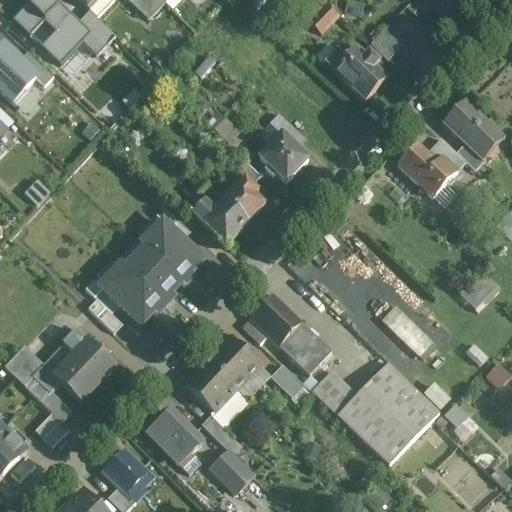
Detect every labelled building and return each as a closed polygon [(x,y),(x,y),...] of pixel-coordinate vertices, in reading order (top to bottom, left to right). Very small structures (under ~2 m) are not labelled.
[(53,38),(40,52),(60,70),(90,39),(47,0),(39,0),(15,26),(32,42),(44,29),(53,38)] [(99,0),(72,0),(87,14),(99,0)] [(164,8),(155,0),(135,0),(129,7),(148,25),(164,8)] [(172,0),(155,0),(164,8),(172,0)] [(320,1),(303,20),(322,38),(339,19),(320,1)] [(395,40),(386,31),(370,49),(378,57),(395,40)] [(395,40),(378,57),(387,65),(404,48),(395,40)] [(0,54),(0,99),(13,111),(39,84),(4,50),(0,54)] [(379,66),(369,56),(364,61),(355,52),(341,68),(337,64),(330,72),(349,91),(365,106),(387,82),(375,71),(379,66)] [(53,80),(27,55),(17,64),(43,90),(53,80)] [(412,74),(402,63),(395,70),(405,80),(412,74)] [(503,143),(464,105),(441,128),(463,150),(478,163),(479,162),(499,141),(502,144),(503,143)] [(213,108),(204,115),(233,150),(242,142),(213,108)] [(308,165),(281,139),(259,162),(268,171),(264,175),(273,183),(276,179),(286,188),(308,165)] [(440,144),(427,158),(437,168),(441,163),(457,177),(465,168),(456,158),(440,144)] [(427,158),(417,149),(397,170),(418,190),(418,196),(424,196),(432,203),(457,177),(441,163),(437,168),(427,158)] [(478,163),(463,150),(456,158),(465,168),(474,176),(484,166),(479,162),(478,163)] [(243,164),(233,175),(243,184),(244,183),(252,190),(261,181),(243,164)] [(201,183),(186,198),(198,210),(212,194),(201,183)] [(252,190),(244,183),(243,184),(224,205),(248,228),(264,210),(254,200),(258,196),(252,190)] [(25,198),(35,208),(47,196),(37,186),(25,198)] [(248,228),(224,205),(211,218),(205,213),(195,224),(225,252),(248,228)] [(183,208),(175,217),(182,223),(190,214),(183,208)] [(511,243),(511,219),(510,217),(497,230),(511,244),(511,243)] [(193,286),(211,267),(162,221),(141,243),(193,286)] [(167,312),(193,286),(141,243),(119,266),(167,312)] [(167,312),(119,266),(92,291),(142,334),(167,312)] [(481,276),(459,298),(477,316),(499,294),(481,276)] [(331,356),(271,299),(248,323),(249,324),(267,341),(309,380),(331,356)] [(395,308),(382,322),(424,362),(437,348),(395,308)] [(267,341),(249,324),(242,331),(259,348),(267,341)] [(259,369),(230,342),(230,343),(208,366),(236,394),(259,369)] [(90,344),(58,377),(87,404),(118,372),(90,344)] [(236,394),(208,366),(185,390),(184,390),(184,391),(212,418),(236,394)] [(486,380),(500,392),(511,378),(497,366),(486,380)] [(356,399),(336,419),(388,470),(438,418),(387,368),(356,399)] [(303,390),(281,370),(269,382),(291,403),(303,390)] [(356,399),(331,375),(311,395),(336,419),(356,399)] [(433,386),(422,397),(439,414),(450,403),(433,386)] [(170,413),(144,439),(177,473),(204,448),(170,413)] [(51,418),(35,435),(43,443),(59,426),(51,418)] [(234,445),(210,420),(201,430),(225,454),(234,445)] [(61,426),(44,443),(52,451),(69,434),(61,426)] [(0,430),(0,483),(26,457),(0,430)] [(135,467),(123,455),(102,476),(118,491),(125,498),(126,498),(131,502),(142,492),(137,487),(146,477),(142,473),(145,470),(138,464),(135,467)] [(27,461),(11,478),(19,486),(36,469),(27,461)] [(125,498),(118,491),(106,503),(115,511),(130,511),(135,507),(131,502),(126,498),(125,498)] [(98,511),(83,496),(66,511),(98,511)]
